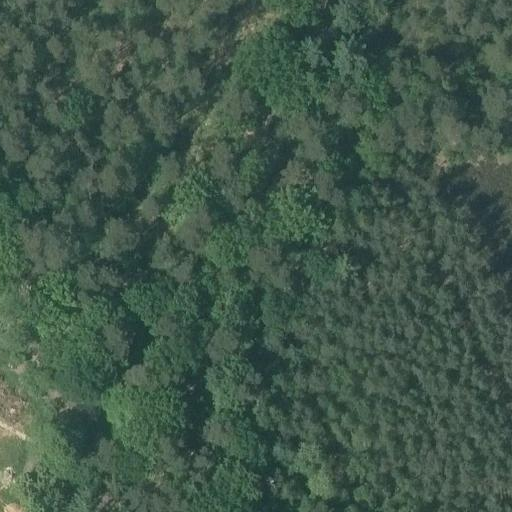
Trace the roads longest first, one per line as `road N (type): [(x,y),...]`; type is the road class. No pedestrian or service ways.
road 1 (track): [(271,188),(175,453)]
road 2 (track): [(141,421),(0,276)]
road 3 (track): [(337,0),(271,188)]
